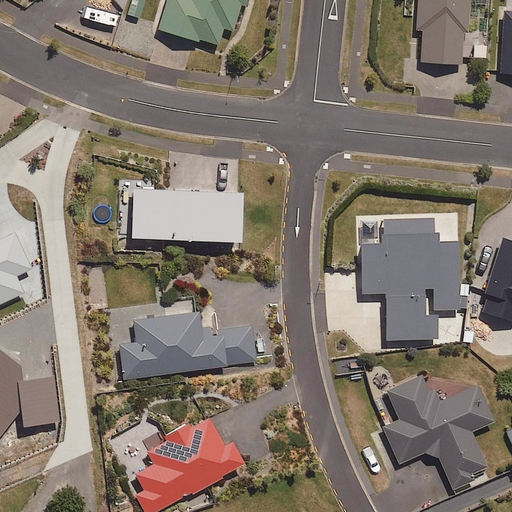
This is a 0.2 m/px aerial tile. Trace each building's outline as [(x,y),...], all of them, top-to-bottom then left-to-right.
[(243,3),(244,0),(163,0),(156,28),(216,43),(220,26),(231,29),(238,2),(243,3)] [(467,0),(416,0),(415,27),(420,27),(419,59),(460,60),(461,29),(466,29),(467,0)] [(511,9),(501,9),(498,70),(511,71),(511,9)] [(154,187),(154,180),(119,179),(119,190),(122,190),(121,234),(235,237),(236,188),(154,187)] [(433,239),(432,215),(380,216),(380,240),(358,241),(359,291),(384,290),(385,338),(436,337),(435,307),(457,307),(455,238),(433,239)] [(15,229),(0,236),(0,302),(23,292),(16,276),(34,267),(15,229)] [(511,239),(498,236),(482,291),(485,292),(480,311),(509,319),(510,315),(511,315),(511,239)] [(122,378),(255,359),(250,324),(212,329),(211,323),(197,325),(195,308),(130,317),(133,340),(117,343),(122,378)] [(21,366),(0,349),(0,438),(21,412),(23,426),(61,422),(54,376),(23,380),(21,366)] [(363,370),(361,358),(334,362),(336,374),(363,370)] [(475,382),(434,400),(422,372),(384,389),(397,419),(382,425),(397,461),(423,450),(436,454),(452,490),(489,473),(469,429),(492,419),(475,382)] [(162,432),(165,438),(143,450),(151,463),(133,472),(143,490),(135,495),(145,511),(150,511),(241,461),(228,438),(220,442),(204,414),(186,424),(184,420),(162,432)]
